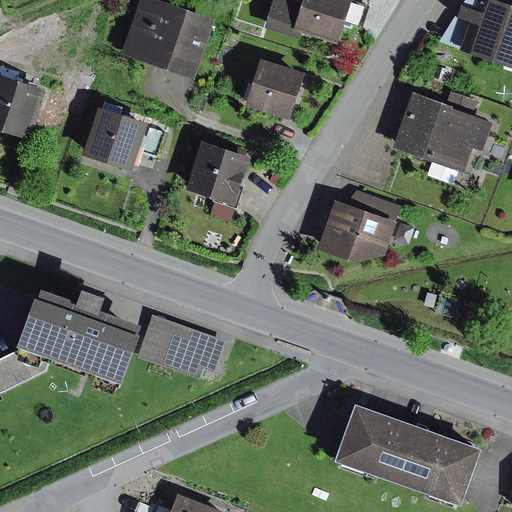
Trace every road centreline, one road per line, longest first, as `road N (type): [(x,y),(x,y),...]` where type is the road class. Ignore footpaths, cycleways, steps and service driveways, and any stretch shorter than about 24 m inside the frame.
road 1 (residential): [(353,346),(346,363),(47,511)]
road 2 (residential): [(415,0),(280,228),(244,307)]
road 3 (tertiary): [(244,307),(0,220)]
road 4 (tertiary): [(511,403),(353,346)]
